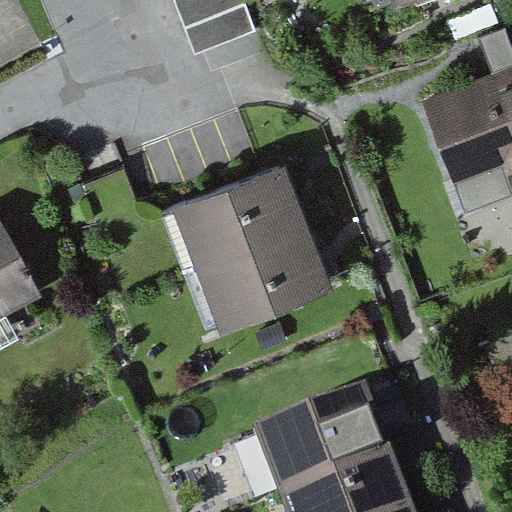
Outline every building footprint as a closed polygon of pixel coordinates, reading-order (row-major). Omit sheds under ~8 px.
[(178,0),(198,52),(257,30),(246,0),(178,0)] [(511,58),(423,93),(466,205),(511,186),(511,58)] [(173,195),(222,324),(335,280),(286,152),(173,195)] [(0,309),(41,286),(0,212),(0,309)] [(255,426),(286,511),(417,511),(369,383),(255,426)]
